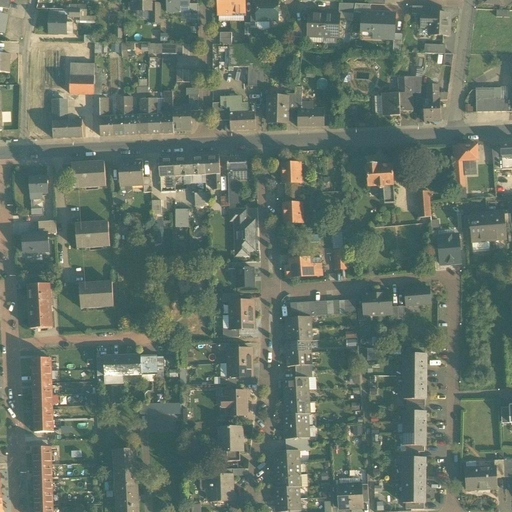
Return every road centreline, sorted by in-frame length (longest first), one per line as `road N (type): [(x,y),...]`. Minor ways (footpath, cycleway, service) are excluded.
road 1 (residential): [(453,511),(455,275),(270,289)]
road 2 (residential): [(270,289),(252,511)]
road 3 (residential): [(0,152),(10,348)]
road 4 (residential): [(265,144),(454,133)]
road 5 (residential): [(20,150),(207,145)]
road 6 (residential): [(10,348),(18,511)]
road 7 (residential): [(32,0),(20,150)]
road 8 (residential): [(265,144),(270,289)]
road 9 (residential): [(207,145),(208,0)]
road 10 (residential): [(10,348),(143,340)]
road 11 (residential): [(454,133),(468,3)]
